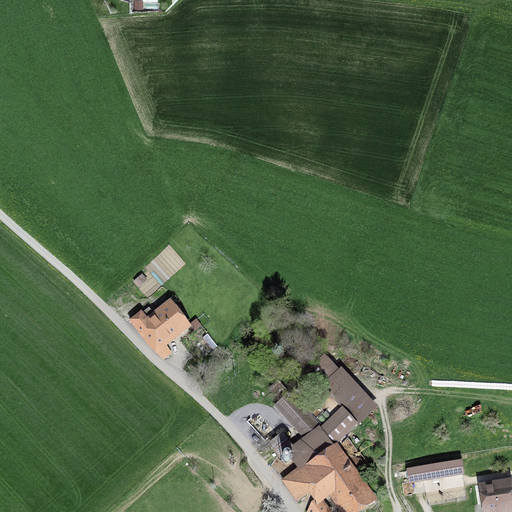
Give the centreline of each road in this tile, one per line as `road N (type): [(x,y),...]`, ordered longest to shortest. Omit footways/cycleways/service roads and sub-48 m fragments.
road 1 (unclassified): [(0,214),(220,418),(296,511)]
road 2 (track): [(397,511),(383,402),(364,373)]
